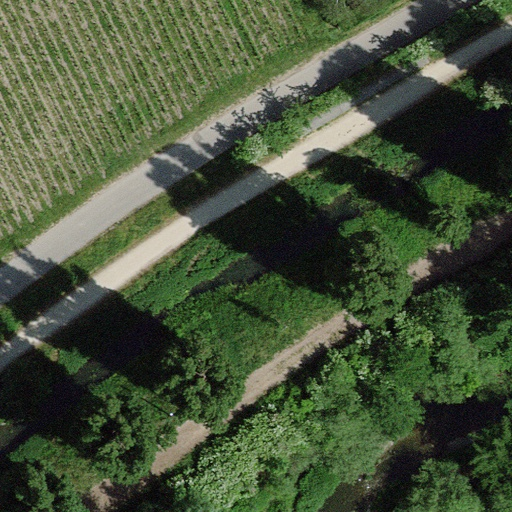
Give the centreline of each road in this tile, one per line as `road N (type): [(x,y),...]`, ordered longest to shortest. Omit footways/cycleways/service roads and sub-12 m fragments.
road 1 (track): [(511,29),(198,214),(0,361)]
road 2 (residential): [(449,0),(185,158),(0,289)]
